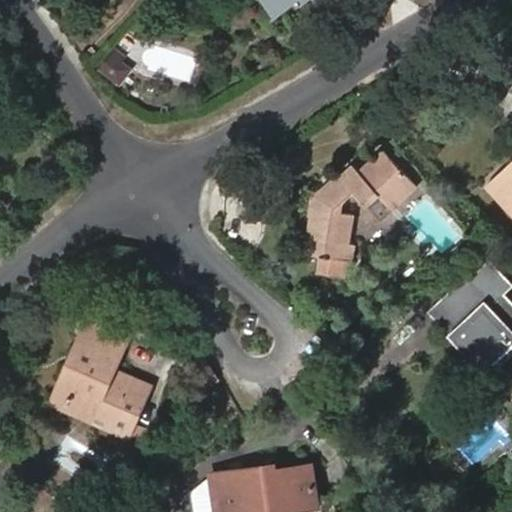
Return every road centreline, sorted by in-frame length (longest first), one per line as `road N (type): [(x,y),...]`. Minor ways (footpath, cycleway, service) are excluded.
road 1 (residential): [(466,0),(143,187)]
road 2 (residential): [(143,187),(281,319),(288,344),(281,369),(262,375),(236,361),(211,320)]
road 3 (residential): [(10,0),(143,187)]
road 4 (residential): [(143,187),(65,235),(0,289)]
road 5 (residential): [(211,320),(143,187)]
